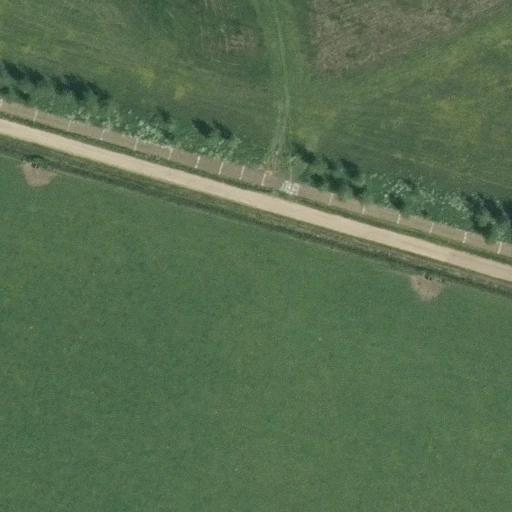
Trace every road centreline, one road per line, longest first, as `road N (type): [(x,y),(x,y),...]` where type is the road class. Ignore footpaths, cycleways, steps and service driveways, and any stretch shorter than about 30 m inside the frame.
road 1 (track): [(0,128),(275,206)]
road 2 (track): [(275,206),(511,278)]
